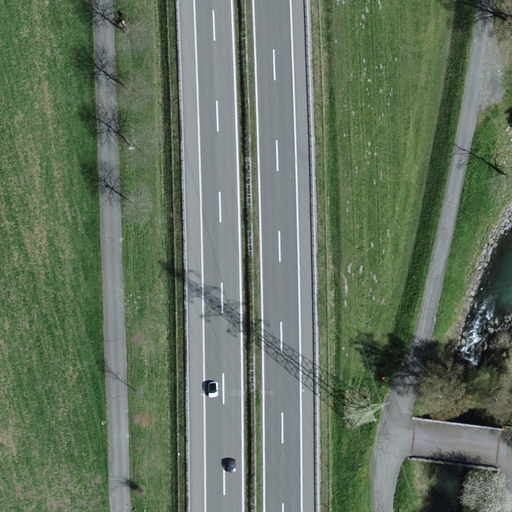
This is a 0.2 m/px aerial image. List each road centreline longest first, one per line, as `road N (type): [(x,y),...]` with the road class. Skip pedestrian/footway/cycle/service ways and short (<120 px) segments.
road 1 (unclassified): [(120,511),(103,0)]
road 2 (motorway): [(283,511),(271,0)]
road 3 (motorway): [(212,0),(223,511)]
road 4 (unclassified): [(491,0),(395,439)]
